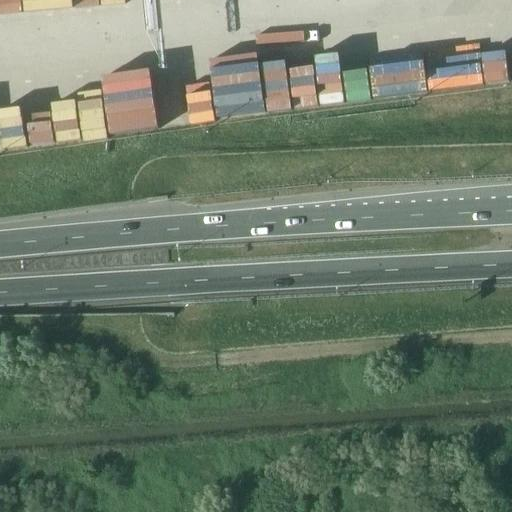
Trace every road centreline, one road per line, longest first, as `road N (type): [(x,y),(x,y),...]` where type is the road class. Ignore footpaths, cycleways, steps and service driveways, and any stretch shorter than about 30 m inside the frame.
road 1 (trunk): [(511,211),(0,245)]
road 2 (trunk): [(0,294),(511,264)]
